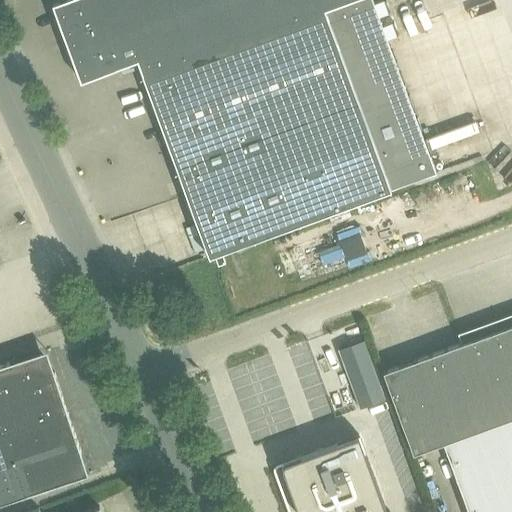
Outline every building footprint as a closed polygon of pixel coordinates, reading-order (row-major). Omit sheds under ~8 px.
[(66,0),(49,6),(79,84),(135,62),(139,75),(143,74),(172,152),(217,136),(221,148),(403,81),(373,0),(66,0)] [(436,172),(407,93),(180,176),(210,256),(436,172)] [(511,511),(511,324),(415,360),(383,371),(414,453),(445,441),(470,511),(511,511)] [(384,398),(362,340),(339,349),(360,407),(384,398)] [(0,434),(68,412),(54,371),(47,349),(0,364),(0,434)] [(68,412),(0,434),(0,502),(88,473),(68,412)] [(275,467),(275,469),(275,470),(275,471),(289,511),(387,511),(359,434),(279,464),(277,464),(276,465),(276,466),(275,467)]
